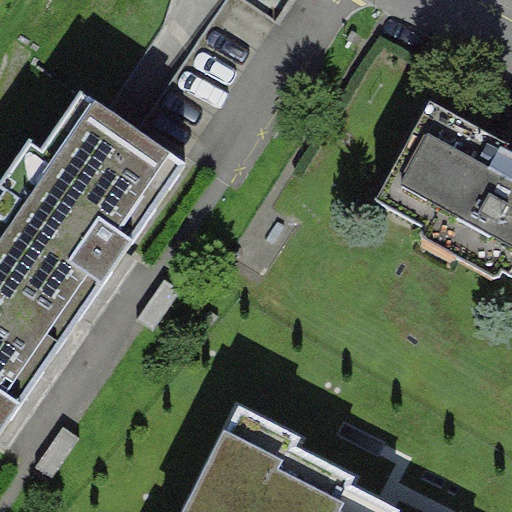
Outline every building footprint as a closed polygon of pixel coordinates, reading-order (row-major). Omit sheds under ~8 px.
[(0,305),(63,348),(187,168),(90,102),(21,202),(8,193),(0,204),(0,220),(5,225),(0,232),(0,305)] [(511,149),(433,105),(378,203),(428,231),(441,227),(499,258),(502,272),(511,277),(511,155),(508,154),(511,149)] [(185,291),(169,281),(143,322),(159,332),(185,291)] [(0,440),(63,348),(0,305),(0,440)] [(395,511),(349,490),(354,481),(295,451),(299,442),(241,412),(190,511),(395,511)] [(83,439),(67,429),(42,470),(58,480),(83,439)]
